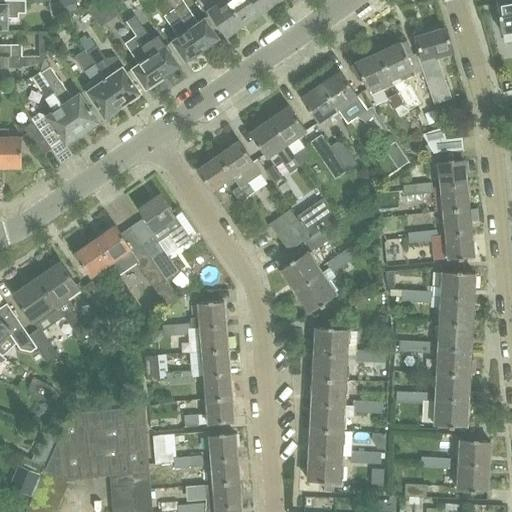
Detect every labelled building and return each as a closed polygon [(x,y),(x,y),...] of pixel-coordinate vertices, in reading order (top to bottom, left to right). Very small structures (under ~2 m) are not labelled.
[(0,0),(0,27),(6,28),(5,16),(18,16),(18,11),(25,11),(25,0),(0,0)] [(54,16),(61,14),(64,0),(59,0),(50,2),(54,16)] [(75,0),(64,0),(61,14),(78,10),(75,0)] [(167,0),(157,0),(159,1),(167,14),(165,15),(179,36),(172,40),(185,60),(187,58),(189,61),(197,55),(195,52),(201,49),(167,0)] [(181,0),(167,0),(201,49),(207,45),(208,48),(216,42),(215,39),(218,37),(205,18),(197,23),(181,0)] [(227,0),(214,0),(210,3),(212,6),(208,9),(226,35),(243,23),(227,0)] [(227,0),(243,23),(260,12),(263,9),(256,0),(227,0)] [(256,0),(263,9),(276,0),(256,0)] [(511,0),(498,0),(496,0),(501,32),(509,31),(511,30),(511,0)] [(105,5),(90,8),(92,12),(101,26),(113,19),(105,5)] [(136,35),(134,36),(162,76),(167,72),(169,75),(177,69),(175,66),(178,64),(158,34),(151,39),(135,15),(127,20),(136,35)] [(432,31),(415,36),(419,50),(416,51),(416,52),(422,70),(425,78),(433,104),(451,98),(440,68),(436,57),(437,56),(444,54),(453,52),(446,27),(432,31)] [(53,31),(39,31),(39,47),(47,47),(53,31)] [(162,76),(134,36),(125,42),(139,62),(132,67),(145,87),(147,86),(149,88),(157,82),(156,80),(162,76)] [(83,46),(87,52),(94,62),(94,63),(121,104),(127,99),(129,102),(137,97),(135,93),(138,91),(114,57),(104,58),(92,39),(83,46)] [(392,84),(415,74),(406,56),(412,53),(405,39),(400,42),(400,41),(377,52),(391,82),(392,84)] [(0,55),(20,56),(20,45),(0,44),(0,55)] [(84,69),(94,62),(87,52),(77,58),(84,69)] [(391,82),(377,52),(355,62),(350,65),(357,79),(361,77),(370,95),(392,84),(391,82)] [(20,56),(0,55),(0,67),(21,67),(20,56)] [(39,72),(41,75),(81,131),(86,128),(87,130),(97,123),(95,121),(97,120),(77,92),(71,97),(45,58),(41,70),(39,72)] [(92,80),(83,86),(86,90),(104,116),(106,114),(108,116),(116,111),(114,108),(121,104),(94,63),(85,70),(92,80)] [(320,84),(336,108),(346,123),(366,109),(339,71),(320,84)] [(81,131),(41,75),(39,72),(30,78),(53,110),(44,115),(62,140),(64,144),(66,143),(67,145),(77,138),(75,136),(81,131)] [(336,108),(320,84),(300,98),(317,122),(336,108)] [(397,92),(389,97),(400,116),(408,112),(404,104),(397,92)] [(305,146),(297,136),(305,130),(289,106),(269,119),(293,154),(305,146)] [(361,112),(357,115),(366,119),(379,137),(388,130),(376,113),(371,106),(366,109),(361,112)] [(51,147),(62,140),(44,115),(37,114),(31,118),(33,121),(31,122),(50,148),(51,147)] [(265,157),(275,151),(282,161),(293,154),(269,119),(249,133),(265,157)] [(440,123),(442,128),(446,139),(461,137),(468,136),(466,120),(440,123)] [(50,148),(31,122),(22,129),(41,155),(50,148)] [(9,128),(0,128),(0,166),(21,167),(21,155),(22,137),(9,137),(9,128)] [(463,150),(461,137),(446,139),(442,128),(422,135),(432,153),(437,153),(462,150),(463,150)] [(346,170),(329,147),(321,135),(310,142),(335,178),(346,170)] [(216,154),(231,176),(239,187),(245,195),(253,190),(248,181),(260,173),(252,162),(237,140),(216,154)] [(340,140),(329,147),(346,170),(356,163),(340,140)] [(462,150),(437,153),(438,162),(439,174),(441,186),(466,184),(464,159),(463,159),(462,150)] [(231,176),(216,154),(197,169),(212,190),(231,176)] [(273,182),(281,177),(273,164),(264,170),(273,182)] [(432,181),(418,183),(419,193),(433,192),(432,181)] [(418,183),(403,184),(404,195),(419,193),(418,183)] [(466,184),(441,186),(442,196),(443,208),(443,210),(468,208),(466,184)] [(236,202),(245,195),(239,187),(230,193),(236,202)] [(160,194),(138,209),(143,216),(152,231),(157,237),(143,247),(159,271),(165,280),(178,271),(168,256),(180,247),(191,240),(188,235),(184,230),(160,194)] [(322,198),(298,215),(312,235),(336,218),(322,198)] [(268,223),(275,234),(296,220),(289,208),(268,223)] [(471,232),(468,208),(443,210),(444,223),(445,235),(471,232)] [(195,230),(185,214),(182,210),(175,215),(188,235),(195,230)] [(296,220),(275,234),(287,251),(308,237),(296,220)] [(115,225),(94,239),(110,262),(117,272),(135,260),(154,288),(168,308),(178,298),(166,282),(165,280),(159,271),(143,247),(135,237),(127,243),(119,232),(115,225)] [(323,229),(305,240),(311,250),(329,239),(323,229)] [(423,241),(438,240),(437,235),(437,229),(436,230),(421,231),(423,241)] [(423,241),(421,231),(407,232),(408,243),(423,241)] [(473,256),(471,232),(445,235),(448,258),(473,256)] [(110,262),(94,239),(73,253),(89,276),(110,262)] [(350,246),(337,255),(343,264),(356,255),(350,246)] [(279,269),(293,291),(320,273),(306,251),(279,269)] [(337,255),(325,263),(328,268),(331,272),(343,264),(337,255)] [(60,262),(40,276),(48,288),(44,290),(56,308),(57,307),(63,316),(79,340),(88,334),(70,307),(72,305),(66,295),(77,287),(60,262)] [(442,275),(441,297),(473,299),(474,273),(466,272),(442,271),(442,275)] [(335,295),(320,273),(293,291),(308,313),(335,295)] [(57,307),(56,308),(44,290),(48,288),(40,276),(12,295),(32,324),(48,313),(54,322),(63,316),(57,307)] [(97,308),(107,301),(92,279),(82,286),(97,308)] [(401,295),(401,301),(416,302),(417,290),(402,289),(401,295)] [(417,290),(416,302),(431,302),(431,296),(432,291),(417,290)] [(439,320),(439,322),(472,324),(473,299),(441,297),(439,320)] [(196,318),(191,318),(191,324),(192,328),(199,328),(225,326),(223,302),(214,302),(199,303),(197,304),(197,305),(199,318),(196,318)] [(0,340),(7,333),(19,351),(30,353),(37,348),(28,334),(6,304),(0,307),(0,340)] [(472,324),(439,322),(438,337),(438,348),(470,349),(472,324)] [(177,324),(162,325),(163,335),(177,334),(177,324)] [(191,324),(177,324),(177,334),(192,333),(192,328),(191,324)] [(225,326),(199,328),(201,352),(227,350),(225,326)] [(38,327),(28,334),(46,361),(57,354),(38,327)] [(357,346),(347,346),(347,329),(314,327),(313,353),(346,355),(356,355),(356,361),(371,361),(371,350),(357,349),(357,346)] [(162,330),(152,331),(152,342),(159,341),(162,337),(162,330)] [(399,350),(414,351),(415,340),(399,339),(399,350)] [(426,341),(415,340),(414,351),(425,352),(429,352),(430,341),(429,341),(426,341)] [(437,358),(437,373),(469,375),(470,349),(438,348),(437,358)] [(191,377),(196,376),(203,376),(229,374),(227,350),(201,352),(202,366),(190,367),(191,372),(191,377)] [(386,351),(371,350),(371,361),(386,362),(386,351)] [(313,353),(312,378),(345,380),(346,364),(356,365),(356,361),(356,355),(346,355),(313,353)] [(191,372),(181,373),(181,382),(196,381),(196,376),(191,377),(191,372)] [(167,374),(167,379),(167,384),(181,382),(181,373),(167,374)] [(468,400),(469,375),(437,373),(436,387),(435,399),(468,400)] [(203,376),(205,400),(231,398),(229,374),(203,376)] [(54,386),(34,377),(27,392),(70,411),(71,409),(54,386)] [(343,406),(345,380),(312,378),(310,404),(343,406)] [(396,401),(411,402),(412,391),(396,390),(396,401)] [(427,403),(427,398),(427,392),(426,392),(412,391),(411,402),(427,403)] [(233,422),(231,398),(205,400),(206,412),(207,424),(233,422)] [(466,426),(468,400),(435,399),(434,424),(466,426)] [(352,411),(368,412),(368,400),(353,400),(352,411)] [(384,401),(368,400),(368,412),(383,413),(384,401)] [(310,404),(309,429),(342,431),(343,406),(310,404)] [(57,438),(44,466),(69,478),(109,475),(111,511),(152,511),(144,406),(69,413),(57,438)] [(200,424),(199,414),(184,415),(185,425),(200,424)] [(342,431),(309,429),(308,455),(341,457),(341,448),(342,431)] [(44,466),(57,438),(44,432),(31,460),(44,466)] [(208,435),(210,459),(236,457),(233,433),(208,435)] [(459,440),(458,464),(489,466),(490,441),(480,440),(480,439),(475,438),(475,440),(459,440)] [(350,462),(365,463),(366,451),(351,450),(350,457),(350,462)] [(381,452),(366,451),(365,463),(381,463),(381,452)] [(203,455),(188,456),(189,466),(204,465),(203,455)] [(341,461),(341,457),(308,455),(306,480),(339,482),(341,461)] [(174,467),(189,466),(188,456),(174,457),(174,467)] [(420,467),(435,468),(436,457),(421,456),(420,467)] [(210,459),(212,483),(238,481),(236,457),(210,459)] [(450,458),(436,457),(435,468),(449,468),(450,458)] [(18,464),(8,486),(31,496),(40,474),(18,464)] [(487,490),(489,466),(458,464),(457,488),(487,490)] [(44,466),(40,475),(65,487),(69,478),(44,466)] [(65,487),(40,475),(36,484),(61,496),(65,487)] [(206,502),(205,502),(206,508),(214,507),(240,505),(238,481),(212,483),(186,486),(187,500),(206,498),(206,502)] [(405,483),(405,495),(426,497),(427,484),(405,483)] [(36,484),(32,493),(57,505),(61,496),(36,484)] [(32,493),(28,503),(47,511),(53,511),(57,505),(32,493)] [(240,511),(240,505),(214,507),(206,508),(205,502),(191,503),(191,511),(240,511)] [(47,511),(28,503),(24,511),(25,511),(47,511)] [(177,511),(191,511),(191,503),(177,504),(177,511)]
